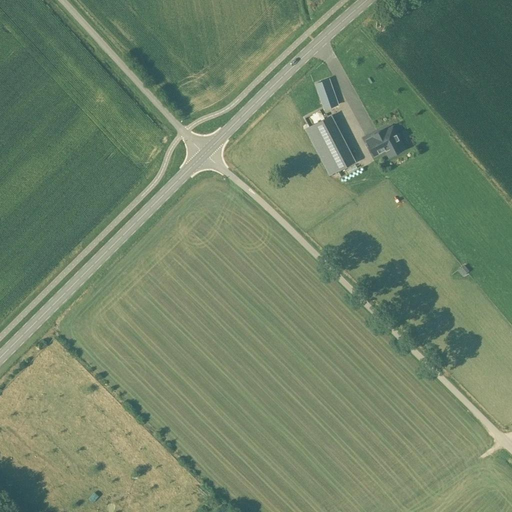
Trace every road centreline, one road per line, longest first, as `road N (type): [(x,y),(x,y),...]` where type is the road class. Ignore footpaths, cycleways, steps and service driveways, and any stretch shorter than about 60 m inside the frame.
road 1 (unclassified): [(511,450),(205,153)]
road 2 (secondary): [(0,359),(205,153)]
road 3 (secondary): [(205,153),(367,0)]
road 4 (unclassified): [(205,153),(62,0)]
